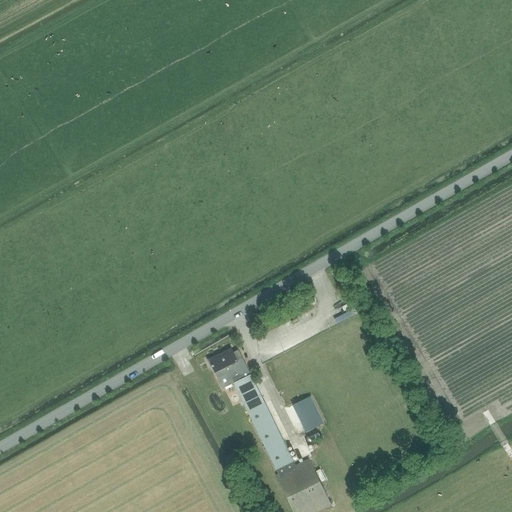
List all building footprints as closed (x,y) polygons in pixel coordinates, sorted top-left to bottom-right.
[(348,308),(329,317),(331,322),(350,313),(348,308)] [(294,314),(296,319),(308,314),(306,309),(294,314)] [(234,383),(232,378),(249,370),(239,350),(233,353),(231,348),(214,357),(214,356),(207,359),(211,366),(212,366),(218,378),(224,389),(234,383)] [(249,370),(232,378),(234,383),(279,474),(276,476),(293,511),(315,511),(332,504),(309,459),(296,465),(249,370)] [(311,397),(286,410),(300,437),(325,424),(311,397)]
